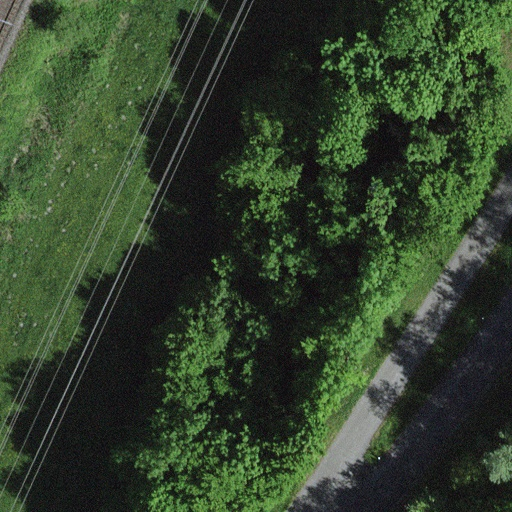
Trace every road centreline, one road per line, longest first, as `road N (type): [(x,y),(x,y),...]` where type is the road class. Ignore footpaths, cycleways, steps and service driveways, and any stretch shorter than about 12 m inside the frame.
road 1 (track): [(158,0),(0,354)]
road 2 (track): [(315,511),(511,208)]
road 3 (track): [(346,511),(408,469),(511,321)]
